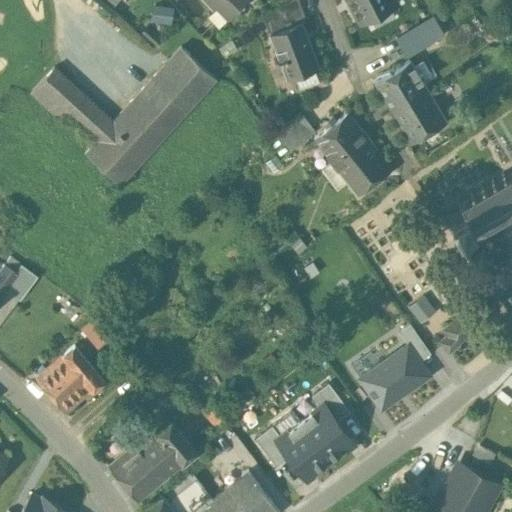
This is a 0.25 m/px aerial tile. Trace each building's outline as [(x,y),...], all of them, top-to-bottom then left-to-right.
[(202,0),(212,9),(214,7),(225,19),(244,0),(202,0)] [(287,0),(284,2),(262,18),(268,33),(300,21),(301,22),(306,20),(297,0),(287,0)] [(348,0),(359,21),(396,3),(394,0),(348,0)] [(171,20),(171,4),(150,3),(149,19),(171,20)] [(300,21),(268,33),(278,58),(275,59),(277,62),(279,61),(286,78),(318,66),(301,22),(300,21)] [(401,43),(408,54),(429,38),(422,28),(401,43)] [(180,45),(85,151),(120,182),(215,76),(180,45)] [(410,59),(374,80),(410,140),(446,119),(410,59)] [(30,91),(60,118),(85,91),(55,64),(30,91)] [(300,111),(276,131),(291,150),(315,131),(300,111)] [(346,111),(313,137),(357,193),(391,167),(369,138),(346,111)] [(498,185),(491,189),(488,183),(484,186),(487,191),(482,194),(479,189),(474,192),(477,197),(470,202),(467,196),(463,199),(466,204),(461,207),(455,204),(452,209),(455,212),(450,217),(444,215),(441,222),(449,224),(454,233),(453,238),(459,240),(461,234),(467,228),(467,235),(474,235),(474,229),(484,223),(486,228),(491,225),(489,222),(494,219),(498,225),(505,222),(501,215),(506,212),(509,217),(511,215),(511,211),(510,209),(511,207),(511,175),(509,171),(505,173),(508,179),(503,182),(499,177),(495,179),(498,185)] [(21,263),(10,255),(4,263),(15,271),(21,263)] [(0,297),(6,289),(17,273),(15,271),(4,263),(4,264),(3,263),(2,264),(3,265),(0,269),(0,297)] [(459,285),(487,323),(507,309),(478,271),(459,285)] [(406,304),(419,320),(434,308),(421,292),(406,304)] [(106,312),(83,332),(97,350),(120,329),(106,312)] [(464,312),(445,328),(449,334),(441,341),(449,351),(459,342),(458,341),(467,334),(466,333),(475,326),(464,312)] [(405,342),(356,376),(380,410),(431,373),(421,359),(430,352),(409,323),(398,331),(405,342)] [(72,347),(36,378),(64,410),(100,379),(72,347)] [(163,349),(133,374),(140,383),(171,358),(163,349)] [(330,460),(355,441),(322,399),(298,418),(330,460)] [(170,418),(144,440),(142,438),(110,465),(138,498),(196,450),(170,418)] [(305,479),(330,460),(298,418),(273,437),(305,479)] [(481,511),(497,485),(459,463),(431,511),(481,511)] [(199,509),(177,481),(137,511),(278,511),(282,509),(251,468),(212,498),(199,509)] [(198,480),(190,470),(177,481),(199,509),(212,498),(198,480)] [(49,511),(56,502),(32,488),(18,511),(11,511),(8,510),(6,511),(49,511)] [(74,511),(56,502),(49,511),(74,511)]
